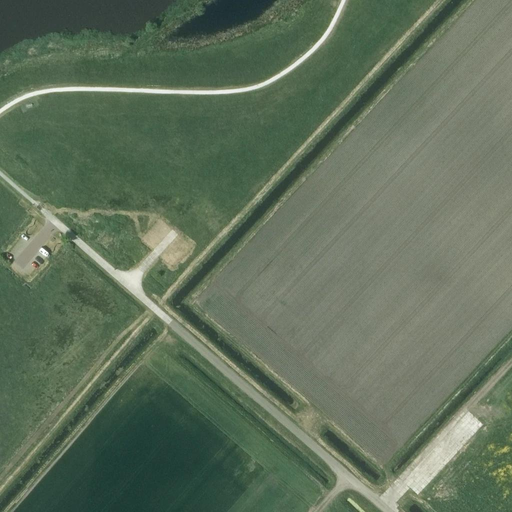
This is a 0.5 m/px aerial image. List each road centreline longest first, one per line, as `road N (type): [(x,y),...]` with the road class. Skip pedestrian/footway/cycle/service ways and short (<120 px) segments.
road 1 (unclassified): [(389,511),(55,222)]
road 2 (unknown): [(0,477),(151,305)]
